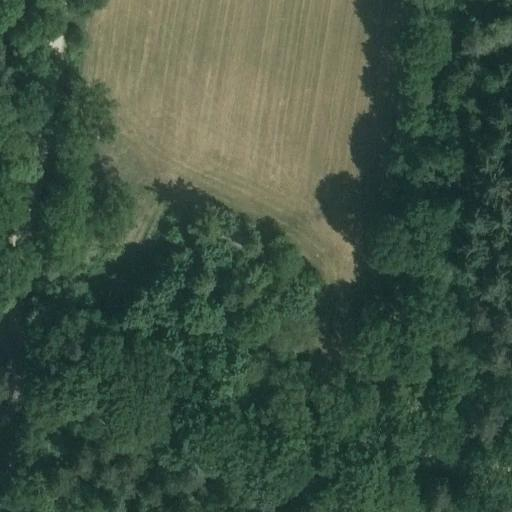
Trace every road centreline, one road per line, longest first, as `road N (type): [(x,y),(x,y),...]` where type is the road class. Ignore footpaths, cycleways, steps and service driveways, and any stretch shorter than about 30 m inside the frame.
road 1 (track): [(511,484),(150,384),(35,348),(7,331)]
road 2 (track): [(383,447),(452,0)]
road 3 (track): [(7,331),(57,0)]
road 4 (track): [(7,331),(5,511)]
